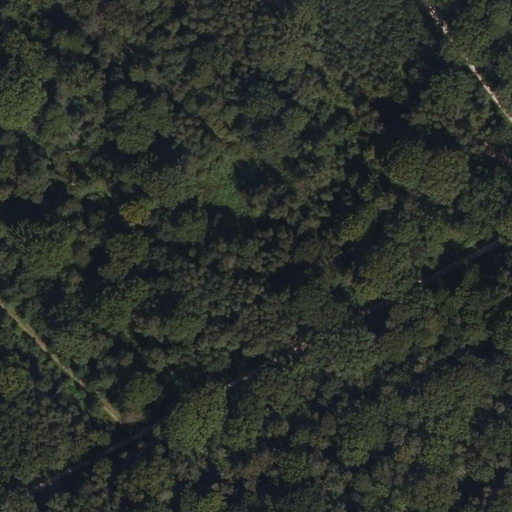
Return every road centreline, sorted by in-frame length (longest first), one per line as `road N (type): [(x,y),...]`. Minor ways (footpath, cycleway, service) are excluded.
road 1 (track): [(2,511),(511,237)]
road 2 (track): [(420,0),(511,122)]
